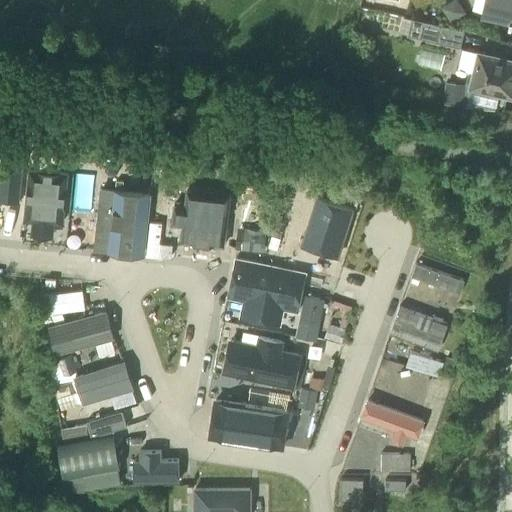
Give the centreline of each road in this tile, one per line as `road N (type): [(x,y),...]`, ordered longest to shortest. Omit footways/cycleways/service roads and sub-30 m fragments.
road 1 (residential): [(317,471),(395,245)]
road 2 (residential): [(124,275),(180,280),(199,299),(175,430)]
road 3 (residential): [(175,430),(124,275)]
road 4 (residential): [(317,471),(197,452),(175,430)]
road 5 (residential): [(0,258),(124,275)]
